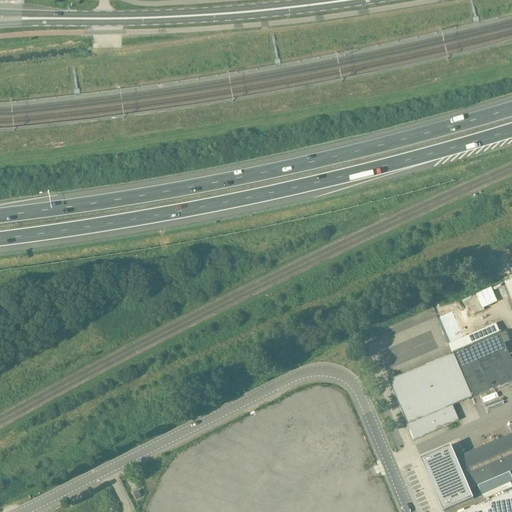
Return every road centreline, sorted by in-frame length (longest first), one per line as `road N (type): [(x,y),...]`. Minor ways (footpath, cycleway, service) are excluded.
road 1 (motorway): [(0,238),(231,201),(511,130)]
road 2 (motorway): [(511,109),(242,177),(0,215)]
road 3 (track): [(0,160),(252,126),(511,69)]
road 4 (unclassified): [(23,511),(305,374),(324,372),(356,387),(408,511)]
road 5 (secondary): [(54,18),(350,0)]
